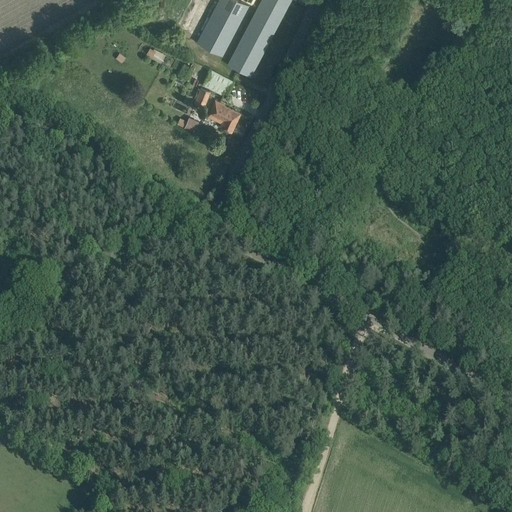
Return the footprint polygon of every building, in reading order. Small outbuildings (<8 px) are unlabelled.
[(240,0),(218,0),(197,41),(213,50),(222,54),(248,4),(240,0)] [(261,0),(228,63),(250,74),(289,0),(261,0)] [(184,64),(179,74),(188,78),(193,69),(184,64)] [(233,81),(224,76),(211,69),(203,84),(225,95),(233,81)] [(196,102),(204,105),(211,91),(201,87),(196,102)] [(208,115),(208,116),(214,119),(222,122),(220,126),(231,131),(240,113),(224,105),(224,104),(215,100),(210,111),(208,115)] [(178,123),(193,130),(198,120),(189,116),(187,120),(181,117),(178,123)]
